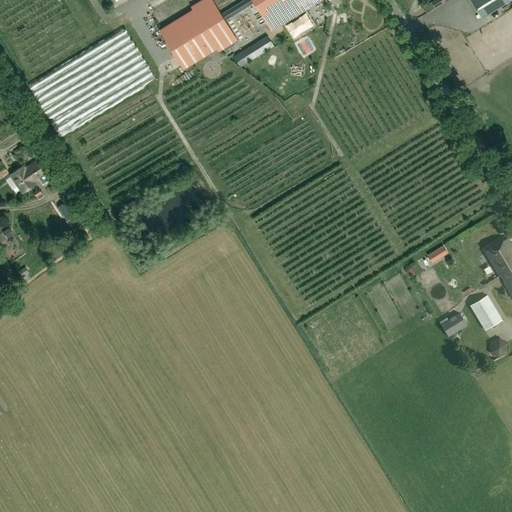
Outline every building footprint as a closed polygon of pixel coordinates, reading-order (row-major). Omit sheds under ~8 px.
[(123,0),(109,0),(109,10),(124,10),(123,0)] [(128,0),(129,0),(132,0),(135,5),(143,0),(146,0),(152,9),(167,0),(128,0)] [(161,32),(183,68),(217,48),(218,50),(235,40),(210,0),(206,0),(193,8),(195,11),(161,32)] [(322,0),(253,0),(272,31),(322,0)] [(433,0),(423,7),(427,13),(444,2),(445,2),(448,0),(433,0)] [(471,0),(470,0),(482,19),(511,0),(510,0),(473,0),(472,1),(471,0)] [(314,23),(326,16),(319,5),(307,12),(314,23)] [(222,76),(216,58),(198,64),(205,82),(222,76)] [(153,73),(146,76),(149,81),(155,78),(153,73)] [(24,165),(9,175),(21,194),(37,184),(34,181),(38,178),(43,185),(51,179),(39,160),(26,168),(24,165)] [(58,206),(63,214),(69,210),(64,202),(58,206)] [(2,232),(7,239),(14,234),(9,227),(2,232)] [(511,295),(511,244),(508,239),(508,238),(485,252),(486,252),(511,295)] [(431,262),(446,253),(443,246),(427,256),(431,262)] [(25,267),(18,272),(22,278),(29,273),(25,267)] [(485,282),(489,288),(498,281),(494,276),(485,282)] [(503,319),(488,295),(470,305),(485,330),(503,319)] [(449,337),(468,325),(460,312),(448,319),(447,317),(440,322),(449,337)] [(489,341),(488,354),(505,355),(506,338),(497,338),(497,341),(489,341)]
